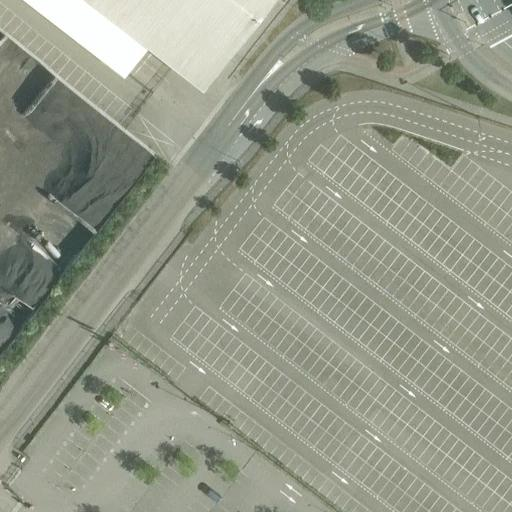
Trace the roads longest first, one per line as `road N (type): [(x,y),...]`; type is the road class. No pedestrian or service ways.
road 1 (unclassified): [(239,109),(0,430)]
road 2 (unknown): [(216,139),(28,0)]
road 3 (unclassified): [(239,109),(330,48),(439,7)]
road 4 (unclassified): [(363,0),(294,35),(263,66),(239,109)]
